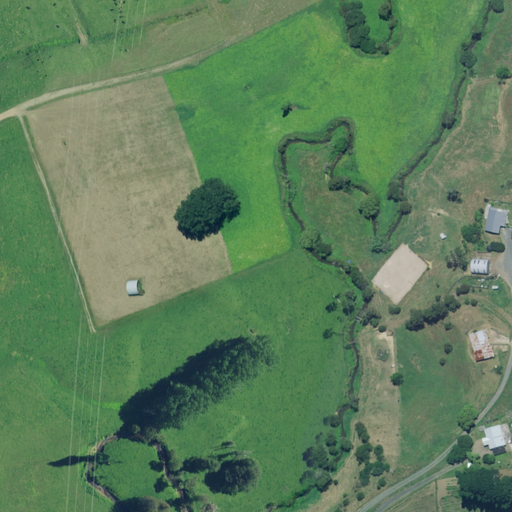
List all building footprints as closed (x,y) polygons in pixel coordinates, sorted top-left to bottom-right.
[(511,213),(493,209),(488,230),(502,234),(503,226),(508,227),(511,213)] [(492,261),(476,260),(475,273),(491,274),(492,261)] [(143,280),(129,281),(131,295),(144,294),(143,280)] [(473,334),(478,352),(476,352),(479,361),(496,357),(493,345),(491,346),(487,331),(473,334)] [(508,445),(502,426),(487,430),(489,438),(485,439),(487,446),(491,445),(493,449),(508,445)]
